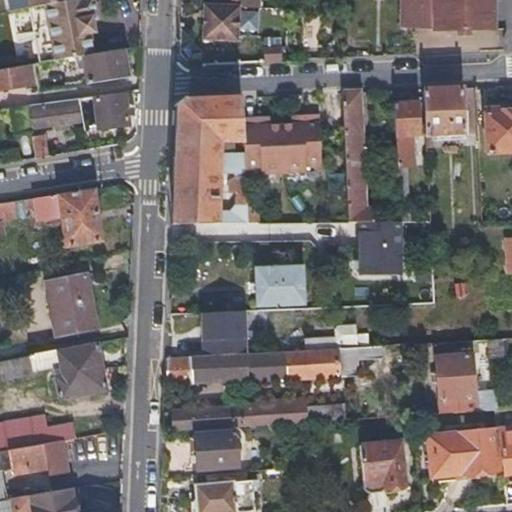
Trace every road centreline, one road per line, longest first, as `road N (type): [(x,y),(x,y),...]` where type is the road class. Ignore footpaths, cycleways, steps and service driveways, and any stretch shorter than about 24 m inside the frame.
road 1 (residential): [(140,511),(153,159)]
road 2 (residential): [(159,76),(511,66)]
road 3 (residential): [(153,159),(0,185)]
